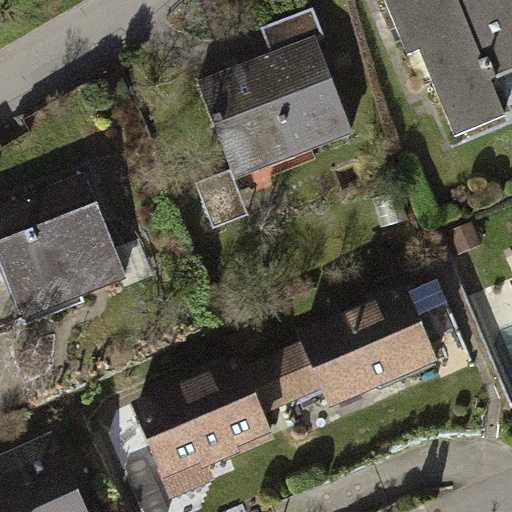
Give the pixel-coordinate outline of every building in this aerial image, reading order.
[(460,0),(385,0),(411,61),(423,56),(461,145),(511,123),(511,0),(473,0),(463,5),(460,0)] [(274,60),(201,88),(238,182),(352,138),(317,46),(325,43),(315,17),(265,36),(274,60)] [(0,206),(0,268),(0,269),(22,325),(127,285),(84,175),(0,206)] [(407,288),(297,333),(302,350),(321,395),(328,409),(438,364),(407,288)] [(239,359),(133,404),(175,502),(236,476),(232,466),(286,442),(275,415),(321,395),(302,350),(246,374),(239,359)] [(92,511),(56,433),(0,458),(0,511),(92,511)]
